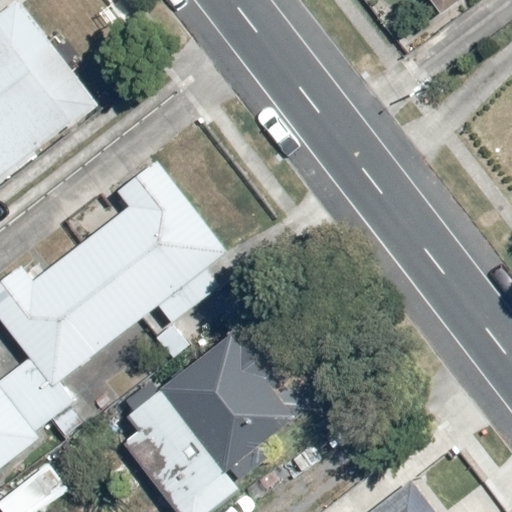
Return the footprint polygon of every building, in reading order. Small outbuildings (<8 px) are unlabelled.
[(428,0),(440,15),(458,0),(428,0)] [(38,61),(2,13),(0,14),(0,177),(99,103),(57,47),(38,61)] [(0,315),(32,358),(54,386),(160,302),(175,321),(220,286),(204,265),(225,249),(155,160),(119,188),(132,204),(34,281),(22,266),(0,283),(0,315)] [(150,373),(103,408),(181,511),(210,511),(242,488),(238,483),(283,449),(273,435),(323,397),(257,310),(159,385),(150,373)] [(54,386),(32,358),(0,381),(0,468),(38,440),(32,432),(68,405),(54,386)] [(435,511),(412,482),(373,511),(435,511)]
